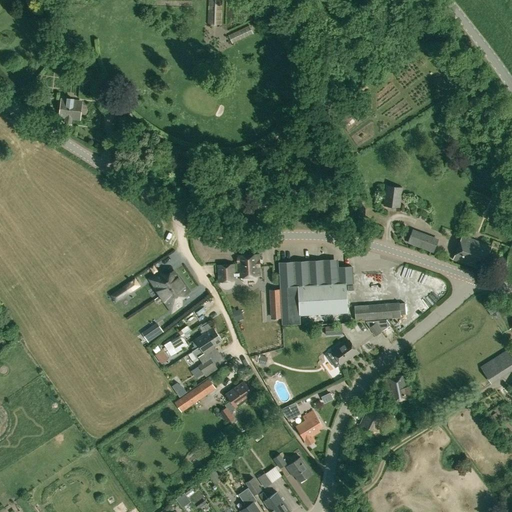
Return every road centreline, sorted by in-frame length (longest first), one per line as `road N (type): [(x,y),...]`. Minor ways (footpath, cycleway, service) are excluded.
road 1 (unclassified): [(470,281),(358,242),(214,232),(179,216)]
road 2 (residential): [(316,511),(336,431),(363,379),(470,281)]
road 3 (unclassified): [(179,216),(0,100)]
road 4 (residential): [(243,363),(227,316),(183,247),(179,216)]
